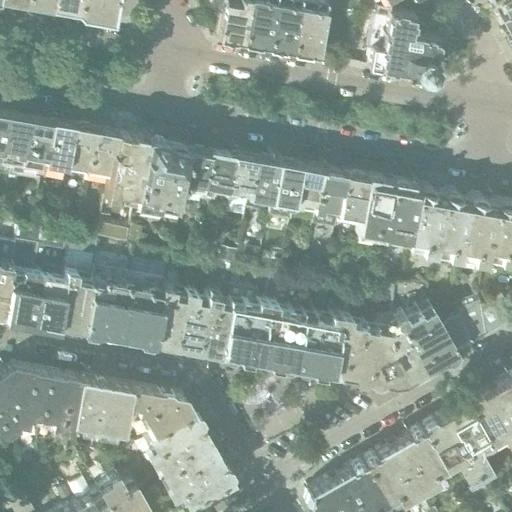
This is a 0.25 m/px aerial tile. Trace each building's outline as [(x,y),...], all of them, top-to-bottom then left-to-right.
[(108,17),(111,0),(73,0),(73,6),(76,11),(108,17)] [(238,36),(244,0),(211,0),(211,1),(214,4),(218,5),(214,32),(217,36),(226,38),(229,35),(238,36)] [(262,41),(269,0),(244,0),(238,36),(239,37),(241,40),(250,42),(254,39),(262,41)] [(287,45),(295,0),(269,0),(262,41),(263,41),(266,45),(275,46),(278,44),(287,45)] [(321,4),(321,0),(295,0),(287,45),(288,45),(290,49),(300,51),(304,48),(312,49),(321,5),(321,4)] [(511,0),(497,0),(492,3),(504,26),(511,21),(511,0)] [(435,34),(409,28),(413,9),(384,5),(374,2),(373,10),(383,12),(380,25),(370,22),(364,62),(423,72),(429,68),(435,34)] [(511,21),(504,26),(500,28),(511,49),(511,21)] [(18,161),(26,114),(5,110),(0,137),(0,157),(8,159),(6,173),(15,174),(18,161)] [(39,162),(47,117),(26,114),(18,161),(31,163),(30,168),(39,169),(41,162),(39,162)] [(61,166),(70,119),(48,115),(47,117),(39,162),(41,162),(61,166)] [(83,170),(92,123),(70,119),(61,166),(83,170)] [(105,174),(114,127),(92,123),(83,170),(79,199),(83,200),(88,171),(105,174)] [(131,199),(143,133),(114,127),(105,174),(101,193),(131,199)] [(174,205),(183,144),(181,139),(143,133),(131,199),(173,207),(174,205)] [(199,192),(206,148),(183,144),(174,205),(178,205),(181,188),(199,192)] [(221,194),(229,149),(207,146),(206,148),(199,192),(197,197),(210,200),(212,192),(221,194)] [(243,205),(243,204),(252,152),(229,148),(229,149),(221,194),(220,201),(243,205)] [(265,208),(274,156),(252,152),(243,204),(265,208)] [(289,203),(296,160),(274,156),(265,208),(270,209),(271,200),(289,203)] [(311,208),(320,166),(320,164),(296,160),(289,203),(287,212),(292,213),(294,205),(311,208)] [(334,214),(341,170),(320,166),(311,208),(310,218),(314,219),(316,210),(334,214)] [(355,224),(365,172),(342,168),(341,170),(334,214),(332,220),(355,224)] [(380,236),(391,177),(365,172),(355,224),(353,231),(380,236)] [(405,241),(415,185),(416,181),(391,177),(380,236),(405,241)] [(430,250),(441,190),(432,188),(429,184),(419,182),(415,185),(405,241),(405,243),(418,245),(417,248),(430,250)] [(456,254),(466,194),(457,193),(455,188),(445,186),(441,190),(430,250),(429,258),(443,261),(445,252),(456,254)] [(483,254),(492,199),(483,197),(480,193),(471,191),(466,194),(456,254),(469,257),(468,266),(479,268),(481,259),(483,254)] [(511,198),(496,195),(492,199),(483,254),(495,256),(508,259),(509,255),(511,255),(511,198)] [(104,211),(107,200),(101,199),(99,210),(104,211)] [(0,209),(7,211),(9,202),(0,200),(0,209)] [(0,307),(8,262),(8,261),(7,260),(8,256),(9,257),(12,237),(16,217),(16,216),(0,213),(0,307)] [(137,241),(140,225),(128,223),(125,239),(137,241)] [(91,251),(94,235),(95,231),(68,226),(65,247),(91,251)] [(159,281),(165,250),(166,248),(150,245),(148,251),(130,247),(131,242),(94,235),(91,251),(87,269),(77,324),(149,337),(159,281)] [(188,254),(189,245),(167,241),(166,248),(165,250),(188,254)] [(204,257),(206,249),(189,245),(188,254),(204,257)] [(233,258),(235,248),(219,245),(217,255),(233,258)] [(277,268),(280,254),(269,252),(266,266),(277,268)] [(0,310),(27,315),(35,267),(8,262),(0,307),(0,310)] [(368,276),(370,266),(352,263),(351,274),(368,276)] [(77,324),(87,269),(61,264),(60,272),(52,319),(77,324)] [(52,319),(60,272),(47,269),(35,267),(27,315),(52,319)] [(272,288),(276,271),(269,269),(265,287),(272,288)] [(367,282),(368,276),(351,274),(350,279),(367,282)] [(171,340),(181,285),(171,283),(171,284),(159,281),(149,337),(171,340)] [(218,349),(227,294),(226,294),(225,297),(216,296),(216,292),(203,289),(203,293),(193,291),(194,287),(181,285),(171,340),(218,349)] [(361,374),(371,320),(361,318),(361,316),(349,313),(352,293),(341,291),(337,310),(327,308),(327,310),(313,307),(314,299),(318,300),(320,288),(307,285),(304,297),(302,297),(300,307),(290,362),(361,374)] [(492,325),(511,314),(497,290),(487,297),(492,325)] [(479,333),(477,303),(474,292),(452,301),(456,311),(466,340),(479,333)] [(290,362),(300,307),(288,305),(288,303),(274,300),(274,298),(254,294),(254,297),(238,294),(238,296),(227,294),(218,349),(290,362)] [(492,325),(487,297),(477,303),(479,333),(492,325)] [(454,347),(439,320),(426,298),(415,305),(414,303),(400,310),(400,309),(391,314),(392,317),(421,365),(454,347)] [(466,340),(456,311),(439,320),(454,347),(466,340)] [(421,365),(392,317),(385,322),(373,320),(371,320),(361,374),(390,379),(398,378),(421,365)] [(34,422),(44,367),(8,360),(0,364),(0,428),(11,422),(12,418),(34,422)] [(66,428),(75,372),(44,367),(34,422),(66,428)] [(511,369),(463,397),(487,438),(499,431),(511,454),(511,369)] [(118,431),(122,405),(126,381),(75,372),(66,428),(65,432),(63,444),(62,449),(74,442),(78,424),(118,431)] [(145,430),(189,405),(181,391),(126,381),(122,405),(132,406),(145,430)] [(476,444),(487,438),(463,397),(418,423),(442,467),(454,460),(468,485),(466,486),(472,498),(492,486),(486,476),(492,472),(476,444)] [(226,472),(189,405),(145,430),(139,434),(147,446),(142,449),(166,492),(171,490),(179,503),(224,477),(226,472)] [(442,467),(418,423),(359,456),(384,500),(394,494),(396,498),(405,494),(407,497),(428,484),(426,481),(435,476),(433,472),(442,467)] [(384,500),(359,456),(304,487),(302,493),(312,511),(372,511),(377,510),(374,505),(384,500)] [(125,468),(116,473),(111,463),(90,476),(95,485),(110,511),(150,511),(143,500),(134,483),(137,481),(131,470),(128,472),(125,468)] [(68,493),(62,482),(58,485),(63,496),(68,493)] [(110,511),(95,485),(46,511),(110,511)] [(63,496),(58,485),(53,487),(60,498),(63,496)]
